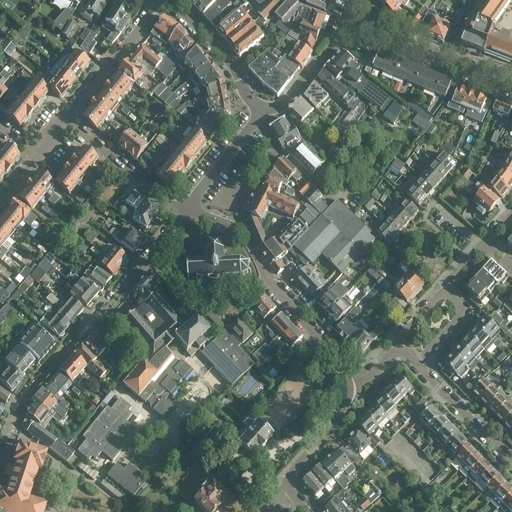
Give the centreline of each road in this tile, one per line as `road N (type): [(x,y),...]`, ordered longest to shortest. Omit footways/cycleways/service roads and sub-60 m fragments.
road 1 (residential): [(186,209),(26,396),(0,466)]
road 2 (residential): [(359,386),(265,277),(239,232),(186,209)]
road 3 (residential): [(511,83),(349,20)]
road 4 (residential): [(64,120),(160,0)]
road 5 (residential): [(186,209),(64,120)]
road 6 (residential): [(257,110),(220,49),(160,0)]
road 7 (residential): [(511,460),(418,363)]
road 8 (residential): [(257,110),(286,101),(349,20)]
road 9 (residential): [(284,485),(359,386)]
road 10 (residential): [(186,209),(257,110)]
